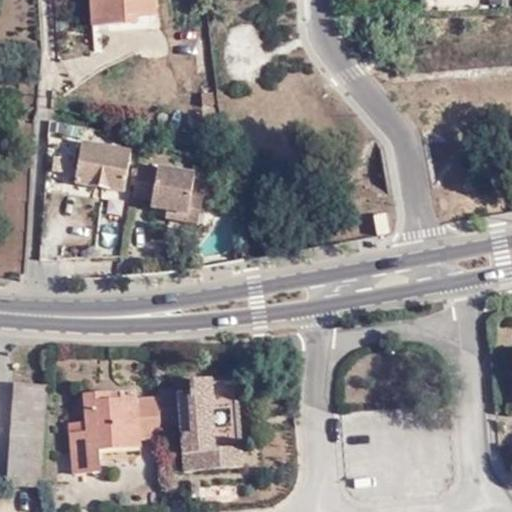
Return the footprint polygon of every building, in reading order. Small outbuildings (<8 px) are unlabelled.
[(85,0),(87,32),(119,29),(118,21),(144,20),(142,0),(85,0)] [(201,106),(213,106),(213,96),(200,96),(201,106)] [(78,185),(128,195),(136,155),(85,145),(78,185)] [(198,179),(143,167),(136,197),(156,201),(154,210),(171,213),(204,220),(207,202),(194,199),(198,179)] [(202,228),(204,220),(171,213),(169,221),(202,228)] [(190,387),(160,389),(161,427),(180,426),(183,472),(240,468),(233,378),(189,382),(190,387)] [(5,486),(40,488),(47,387),(13,386),(5,486)] [(67,422),(71,473),(97,471),(96,449),(139,446),(138,438),(162,437),(158,396),(115,399),(115,392),(82,395),(84,421),(67,422)]
